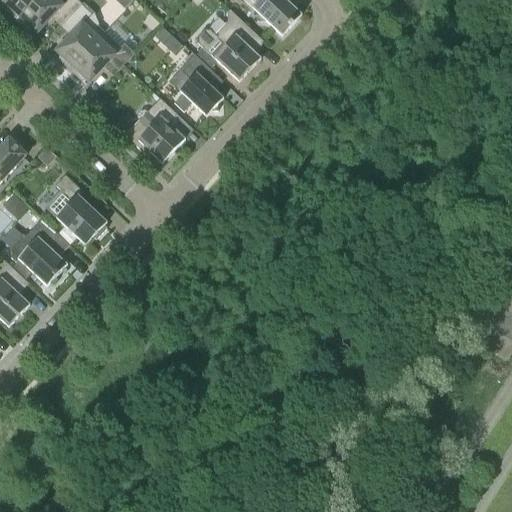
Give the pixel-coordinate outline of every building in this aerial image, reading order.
[(8,0),(4,4),(9,8),(6,11),(18,23),(38,0),(8,0)] [(38,0),(18,23),(30,34),(33,30),(37,35),(55,15),(65,25),(82,6),(75,0),(38,0)] [(262,0),(267,4),(257,15),(257,24),(266,24),(282,39),(299,21),(299,14),(283,0),(262,0)] [(65,25),(75,34),(57,53),(61,57),(58,61),(70,72),(104,36),(88,21),(93,16),(82,6),(65,25)] [(254,54),(263,44),(234,17),(218,34),(218,40),(210,33),(204,33),(198,39),(198,46),(203,50),(196,58),(210,71),(217,64),(239,84),(261,61),(254,54)] [(172,38),(163,30),(155,38),(164,46),(172,38)] [(89,84),(108,64),(118,74),(135,56),(124,46),(120,51),(104,36),(70,72),(82,83),(85,80),(89,84)] [(224,101),(203,82),(212,73),(194,57),(179,73),(190,83),(179,94),(183,97),(193,107),(206,119),(212,114),(219,113),(219,106),(224,101)] [(184,116),(193,107),(183,97),(174,106),(184,116)] [(173,130),(182,121),(160,101),(148,115),(145,113),(141,114),(138,117),(138,120),(140,123),(126,138),(147,158),(150,154),(162,166),(165,164),(167,166),(176,156),(174,154),(185,142),(173,130)] [(12,137),(0,150),(0,185),(26,157),(20,151),(23,148),(12,137)] [(48,169),(57,159),(47,150),(38,160),(48,169)] [(65,177),(56,188),(61,193),(45,210),(86,248),(94,239),(97,242),(108,231),(105,228),(107,225),(79,198),(83,194),(65,177)] [(20,222),(30,210),(15,198),(5,209),(20,222)] [(17,265),(19,263),(29,272),(47,289),(68,267),(59,259),(70,248),(59,237),(42,221),(25,240),(22,237),(10,250),(11,260),(17,265)] [(12,270),(3,262),(0,265),(0,321),(9,330),(30,307),(24,302),(25,302),(19,296),(28,286),(28,287),(29,286),(22,279),(12,270)] [(29,272),(19,263),(17,265),(12,270),(22,279),(29,272)]
